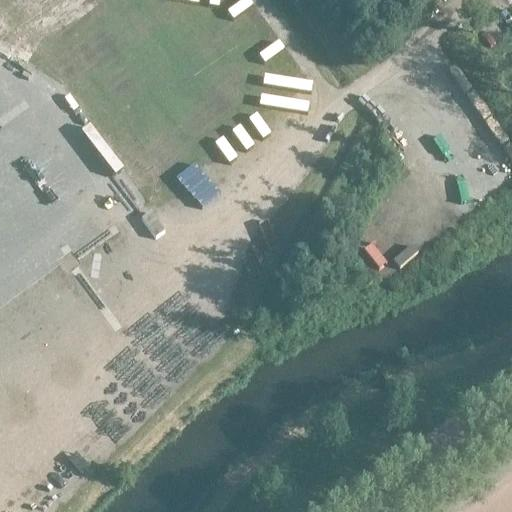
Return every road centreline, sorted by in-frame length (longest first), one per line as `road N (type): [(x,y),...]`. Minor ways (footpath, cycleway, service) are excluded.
road 1 (track): [(0,456),(108,365),(247,212),(316,112),(478,0)]
road 2 (track): [(330,103),(260,0)]
